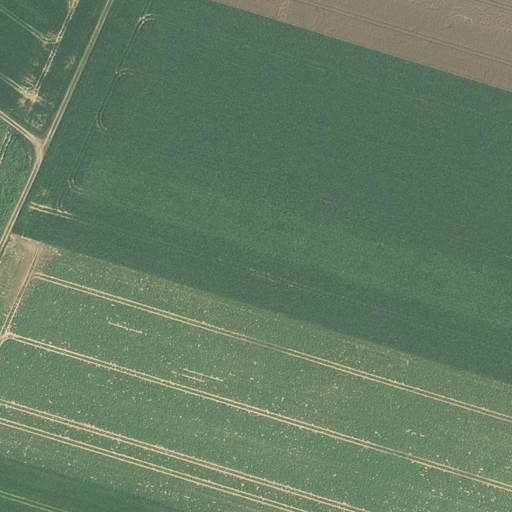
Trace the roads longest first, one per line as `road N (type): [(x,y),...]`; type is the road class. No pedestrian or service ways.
road 1 (track): [(41,149),(111,0)]
road 2 (track): [(0,118),(41,149),(0,244)]
